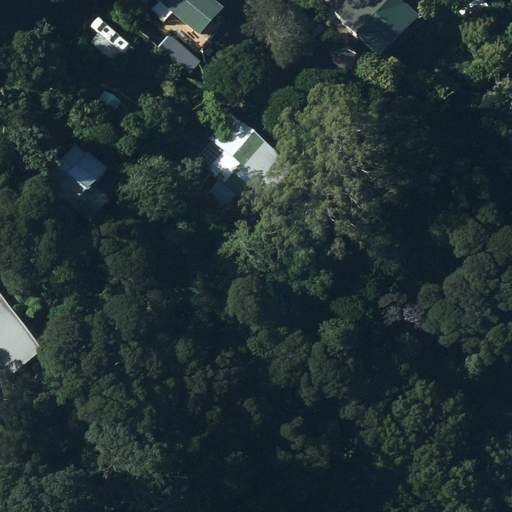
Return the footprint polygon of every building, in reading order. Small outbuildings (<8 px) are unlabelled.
[(174,0),(157,18),(199,58),(223,32),(189,0),(174,0)] [(419,34),(388,0),(355,0),(335,19),(347,32),(344,35),(355,48),(356,46),(379,71),(419,34)] [(490,7),(484,0),(475,0),(457,16),(467,27),(490,7)] [(240,209),(276,169),(227,124),(207,147),(210,150),(197,164),(212,177),(210,181),(221,191),(204,209),(220,225),(237,206),(240,209)] [(75,155),(54,178),(65,189),(53,203),(91,239),(109,219),(107,217),(120,203),(104,189),(108,185),(75,155)] [(0,385),(2,388),(43,358),(0,299),(0,385)]
